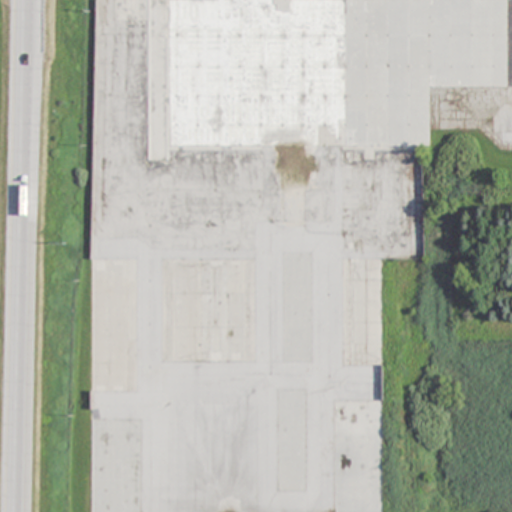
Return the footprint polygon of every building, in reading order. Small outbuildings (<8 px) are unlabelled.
[(147,159),(332,160),(332,146),(356,146),(356,159),(429,159),(430,86),(507,86),(507,0),(114,0),(114,20),(147,20),(147,159)] [(313,253),(281,253),(281,363),(313,363),(313,253)] [(342,259),(342,365),(384,365),(384,259),(342,259)] [(136,260),(90,260),(90,393),(136,393),(136,260)] [(161,260),(161,363),(255,363),(255,260),(161,260)] [(275,389),(275,492),(307,492),(307,389),(275,389)] [(384,511),(385,400),(332,400),(332,511),(384,511)] [(88,511),(141,511),(142,421),(89,420),(88,511)]
